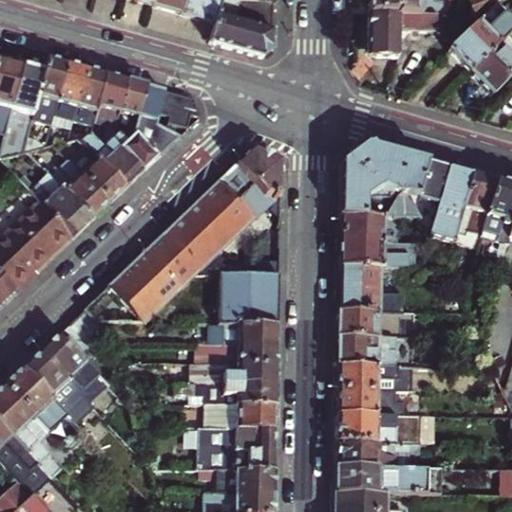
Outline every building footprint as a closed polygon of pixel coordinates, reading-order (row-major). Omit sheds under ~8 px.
[(210,0),(149,0),(147,8),(178,17),(213,27),(221,3),(217,2),(210,0)] [(429,0),(365,0),(366,3),(365,17),(416,19),(416,6),(429,7),(429,0)] [(503,0),(467,0),(476,27),(481,22),(496,7),(503,0)] [(271,51),(271,36),(248,30),(239,27),(243,14),(271,15),(272,5),(256,4),(221,3),(213,27),(208,45),(259,60),(271,51)] [(490,30),(505,17),(496,7),(481,22),(490,30)] [(416,19),(365,17),(364,54),(373,61),(379,61),(395,62),(395,36),(433,37),(433,19),(416,19)] [(481,22),(476,27),(446,56),(456,66),(467,77),(503,43),(498,38),(511,25),(511,23),(505,17),(490,30),(481,22)] [(511,52),(503,43),(467,77),(477,88),(489,100),(511,77),(511,52)] [(0,59),(0,146),(18,152),(27,118),(40,70),(13,63),(0,59)] [(49,114),(63,65),(53,62),(43,60),(40,70),(27,118),(47,124),(49,114)] [(69,120),(84,70),(74,67),(63,65),(49,114),(61,118),(69,120)] [(87,128),(88,125),(102,75),(92,72),(84,70),(69,120),(81,123),(78,134),(86,133),(87,128)] [(110,130),(112,122),(125,81),(112,78),(102,75),(88,125),(110,130)] [(125,81),(112,122),(130,126),(144,86),(135,84),(125,81)] [(109,131),(103,137),(136,170),(144,163),(173,135),(152,119),(157,106),(162,91),(144,86),(130,126),(116,137),(109,131)] [(162,91),(157,106),(166,109),(163,121),(182,126),(185,113),(193,115),(192,99),(174,94),(162,91)] [(58,126),(61,118),(49,114),(47,124),(58,126)] [(77,144),(119,187),(128,179),(136,170),(103,137),(98,136),(94,141),(86,133),(78,134),(68,136),(77,144)] [(335,188),(359,189),(408,192),(418,160),(385,150),(360,142),(335,161),(335,188)] [(76,174),(103,202),(111,194),(119,187),(77,144),(70,151),(85,167),(76,174)] [(264,208),(277,194),(278,158),(249,148),(242,155),(231,165),(236,170),(228,177),(242,191),(245,188),(264,208)] [(62,159),(76,174),(85,167),(70,151),(62,159)] [(62,159),(55,166),(69,180),(76,174),(62,159)] [(418,160),(408,192),(405,200),(409,208),(429,214),(442,166),(430,163),(418,160)] [(89,323),(102,323),(142,323),(197,272),(264,208),(245,188),(242,191),(228,177),(236,170),(231,165),(194,200),(107,284),(79,311),(89,323)] [(57,187),(87,217),(95,209),(103,202),(76,174),(69,180),(55,166),(45,175),(57,187)] [(454,170),(442,166),(429,214),(423,236),(424,238),(447,244),(450,232),(467,174),(454,170)] [(77,226),(87,217),(57,187),(45,175),(44,173),(25,191),(33,199),(64,232),(68,236),(77,226)] [(475,237),(491,181),(478,177),(467,174),(450,232),(463,236),(463,233),(475,237)] [(504,232),(511,205),(511,187),(502,184),(491,181),(475,237),(501,244),(502,239),(504,232)] [(335,188),(334,210),(359,211),(359,189),(335,188)] [(408,192),(359,189),(359,211),(391,212),(411,213),(409,208),(405,200),(408,192)] [(47,249),(64,232),(33,199),(0,231),(0,281),(10,291),(32,270),(29,266),(47,249)] [(359,211),(334,210),(334,223),(334,236),(391,237),(391,212),(359,211)] [(511,234),(504,232),(502,239),(511,241),(511,234)] [(334,248),(333,260),(375,261),(391,262),(391,237),(334,236),(334,248)] [(440,270),(443,257),(433,256),(440,270)] [(333,283),(333,306),(374,307),(375,261),(333,260),(333,283)] [(464,276),(440,270),(456,303),(464,276)] [(216,273),(215,323),(276,323),(276,303),(276,273),(216,273)] [(0,300),(10,291),(0,281),(0,300)] [(332,319),(332,332),(374,333),(374,307),(333,306),(332,319)] [(101,350),(102,323),(89,323),(79,311),(72,317),(66,324),(88,349),(101,350)] [(204,345),(276,345),(276,334),(276,323),(215,323),(205,323),(204,345)] [(332,347),(332,361),(398,363),(407,363),(408,334),(374,333),(332,332),(332,347)] [(44,344),(35,353),(63,383),(92,413),(104,402),(88,386),(96,378),(54,335),(44,344)] [(204,367),(205,367),(275,368),(275,356),(276,345),(204,345),(204,367)] [(511,351),(502,388),(508,389),(511,390),(511,351)] [(63,383),(35,353),(26,362),(17,370),(80,435),(89,427),(55,391),(63,383)] [(332,374),(332,386),(372,387),(372,375),(398,375),(398,363),(332,361),(332,374)] [(203,386),(275,387),(275,377),(275,368),(205,367),(205,375),(200,377),(200,382),(203,384),(203,386)] [(35,415),(59,440),(64,436),(71,443),(80,435),(17,370),(7,379),(0,386),(0,391),(28,422),(35,415)] [(222,408),(274,409),(274,398),(275,387),(203,386),(202,398),(222,399),(222,408)] [(331,398),(331,410),(398,412),(398,398),(372,398),(372,387),(332,386),(331,398)] [(28,422),(0,391),(0,433),(46,481),(56,472),(27,442),(38,432),(28,422)] [(208,429),(274,431),(274,420),(274,409),(222,408),(214,408),(214,422),(208,422),(208,429)] [(398,412),(331,410),(331,424),(331,439),(384,439),(384,427),(415,428),(415,412),(398,412)] [(246,472),(272,473),(273,452),(274,431),(208,429),(186,429),(186,442),(199,443),(199,440),(206,440),(206,453),(232,453),(251,454),(251,460),(247,460),(246,472)] [(0,471),(13,485),(28,499),(46,481),(0,433),(0,471)] [(66,447),(71,443),(64,436),(59,440),(66,447)] [(384,439),(331,439),(330,451),(330,463),(403,465),(404,451),(412,451),(412,440),(384,439)] [(209,471),(233,472),(232,453),(206,453),(206,440),(199,440),(199,443),(186,442),(186,471),(209,471)] [(403,465),(330,463),(330,476),(330,489),(389,490),(394,490),(394,478),(418,478),(418,476),(436,476),(436,465),(403,465)] [(231,492),(272,493),(272,483),(272,473),(246,472),(233,472),(209,471),(209,487),(231,488),(231,492)] [(511,473),(498,474),(498,502),(511,501),(511,473)] [(40,511),(28,499),(13,485),(0,497),(0,511),(40,511)] [(388,511),(389,490),(330,489),(329,511),(388,511)] [(271,511),(271,504),(272,493),(231,492),(231,499),(231,511),(271,511)]
